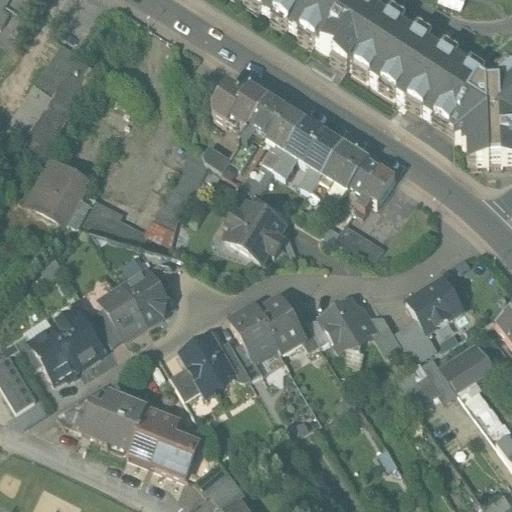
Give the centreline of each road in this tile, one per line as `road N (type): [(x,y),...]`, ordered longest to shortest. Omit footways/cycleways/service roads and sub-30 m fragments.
road 1 (residential): [(89,387),(240,298),(296,282),(402,279),(488,219)]
road 2 (secondary): [(162,0),(488,219)]
road 3 (residential): [(153,511),(0,436)]
